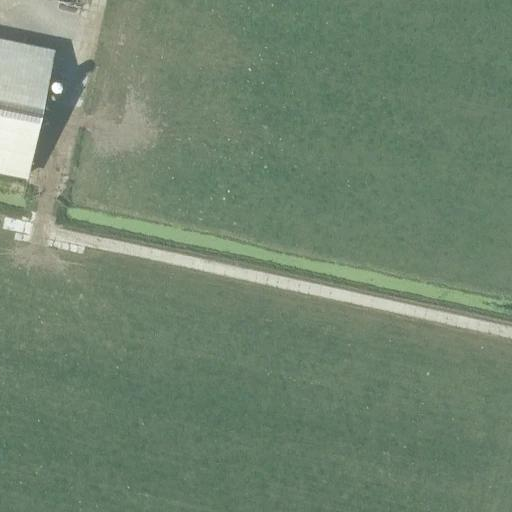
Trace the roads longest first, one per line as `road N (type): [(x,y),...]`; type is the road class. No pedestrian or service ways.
road 1 (track): [(511,329),(44,228)]
road 2 (track): [(44,228),(93,0)]
